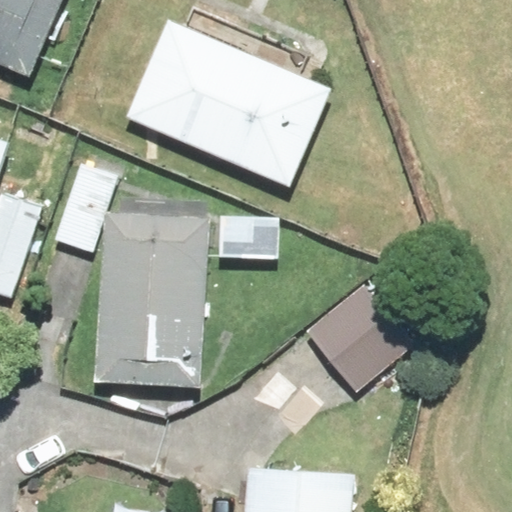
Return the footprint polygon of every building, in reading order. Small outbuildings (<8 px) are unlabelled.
[(61,0),(0,0),(0,55),(33,69),(61,0)] [(332,83),(169,18),(129,118),(292,183),(332,83)] [(54,206),(9,192),(0,219),(0,290),(24,298),(54,206)] [(219,211),(103,204),(92,377),(209,384),(219,211)] [(295,219),(229,216),(227,256),(293,259),(295,219)] [(425,343),(377,283),(316,333),(364,393),(425,343)] [(352,511),(356,469),(247,462),(243,511),(352,511)]
